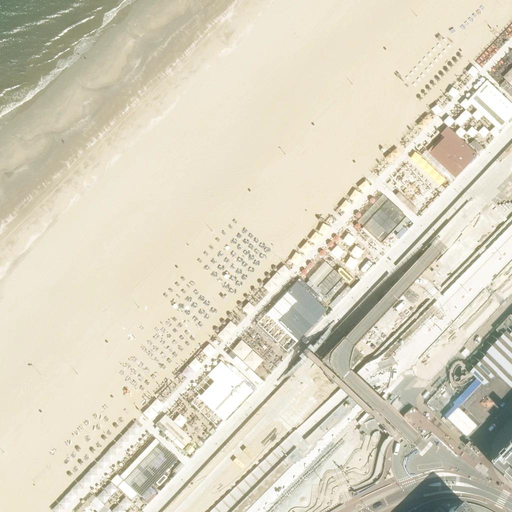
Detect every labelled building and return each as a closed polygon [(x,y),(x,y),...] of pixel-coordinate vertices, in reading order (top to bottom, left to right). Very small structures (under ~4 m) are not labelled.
[(511,191),(511,192),(511,191),(511,199),(501,211),(498,208),(493,213),(511,230),(511,191)] [(472,275),(452,257),(436,274),(439,277),(437,280),(453,295),(472,275)] [(407,300),(389,318),(416,344),(419,341),(424,345),(439,330),(407,300)] [(432,315),(420,303),(417,307),(428,318),(432,315)] [(511,317),(507,319),(506,322),(505,322),(501,324),(500,328),(496,330),(495,333),(494,334),(490,335),(489,339),(489,340),(485,341),(482,349),(482,350),(478,351),(477,355),(476,355),(472,357),(471,361),(467,363),(481,376),(477,380),(482,384),(481,385),(480,385),(478,387),(477,388),(470,395),(469,396),(470,396),(463,403),(463,402),(462,403),(459,406),(460,406),(446,420),(470,443),(511,399),(511,317)] [(442,325),(434,318),(432,321),(439,327),(442,325)] [(367,338),(362,344),(340,367),(372,397),(394,374),(400,368),(367,338)] [(396,426),(393,428),(394,431),(397,434),(406,426),(408,428),(411,427),(413,427),(415,426),(417,426),(420,426),(422,427),(424,427),(426,428),(428,429),(430,430),(432,432),(445,443),(449,438),(430,423),(431,423),(413,409),(406,415),(403,418),(404,419),(400,422),(396,426)] [(327,444),(295,414),(240,472),(272,503),(327,444)] [(289,511),(322,511),(330,507),(333,502),(335,494),(338,490),(343,487),(348,487),(351,487),(356,487),(367,482),(372,479),(374,475),(375,471),(377,464),(379,455),(382,447),(385,441),(390,435),(379,435),(378,433),(374,433),(373,434),(371,437),(366,435),(361,448),(356,450),(353,452),(343,467),(339,470),(336,471),(331,471),(325,472),(323,479),(320,480),(319,486),(313,485),(311,500),(309,504),(306,507),(298,508),(293,509),(289,511)] [(511,446),(493,466),(511,484),(511,446)] [(264,511),(270,507),(249,487),(242,495),(260,511),(264,511)] [(234,511),(218,496),(204,510),(202,511),(234,511)] [(307,505),(308,504),(308,503),(308,501),(308,500),(307,498),(306,498),(304,497),(303,498),(302,498),(301,499),(300,500),(300,502),(300,503),(301,504),(302,505),(303,506),(304,506),(306,506),(307,505)] [(491,511),(489,511),(482,507),(475,505),(468,503),(460,502),(457,502),(447,511),(491,511)]
